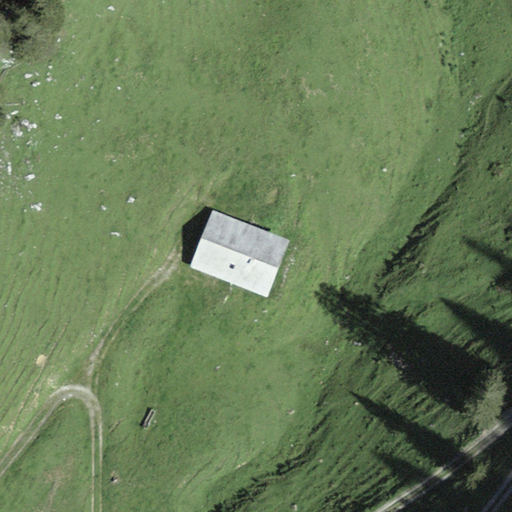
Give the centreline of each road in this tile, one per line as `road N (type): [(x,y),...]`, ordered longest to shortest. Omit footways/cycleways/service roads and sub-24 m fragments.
road 1 (track): [(213,182),(171,261),(95,361),(86,395),(96,413),(96,511)]
road 2 (track): [(384,511),(511,419)]
road 3 (track): [(0,469),(58,396),(86,395)]
